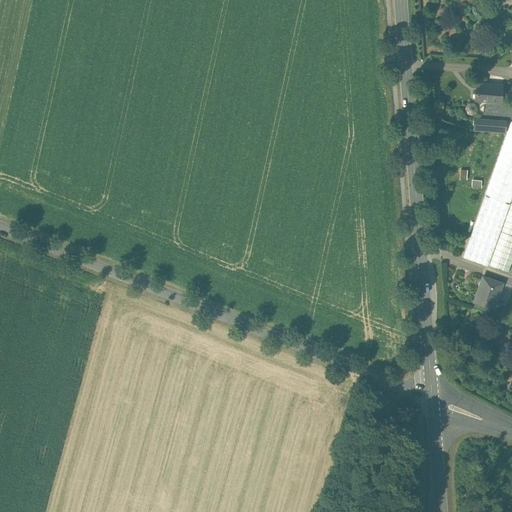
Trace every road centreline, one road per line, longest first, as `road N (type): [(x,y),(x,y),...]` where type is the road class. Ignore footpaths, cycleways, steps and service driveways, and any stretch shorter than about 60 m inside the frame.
road 1 (unclassified): [(0,223),(431,393)]
road 2 (tertiary): [(431,393),(399,0)]
